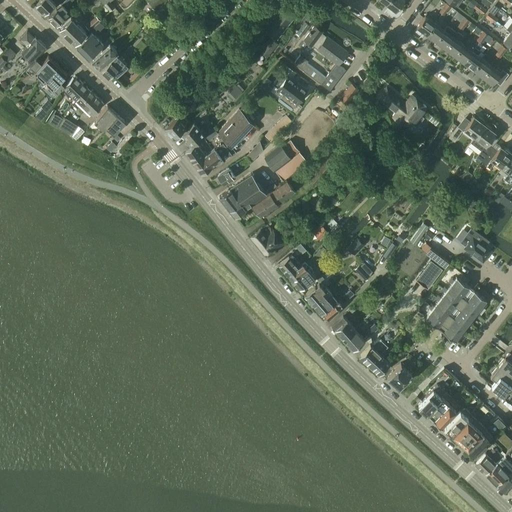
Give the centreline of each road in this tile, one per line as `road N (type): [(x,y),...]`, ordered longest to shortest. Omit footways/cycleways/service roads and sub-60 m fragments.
road 1 (tertiary): [(509,511),(310,325),(124,104)]
road 2 (tertiary): [(124,104),(12,0)]
road 3 (unclassified): [(124,104),(235,0)]
road 4 (residential): [(491,105),(395,32)]
